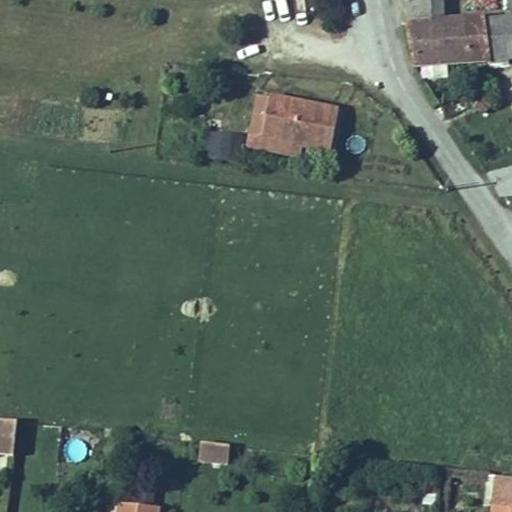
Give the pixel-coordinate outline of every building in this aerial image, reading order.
[(433,64),(440,63),(511,57),(511,8),(453,14),(452,0),(421,0),(425,42),(433,64)] [(290,100),(283,140),(321,147),(351,151),(358,111),(290,100)] [(203,133),(202,161),(239,163),(240,134),(203,133)] [(319,162),(321,147),(283,140),(280,155),(319,162)] [(0,460),(18,463),(22,426),(0,423),(0,460)] [(208,461),(233,465),(236,448),(210,445),(208,461)] [(511,477),(502,477),(500,493),(511,494),(511,477)] [(511,494),(500,493),(499,503),(511,504),(511,494)]
